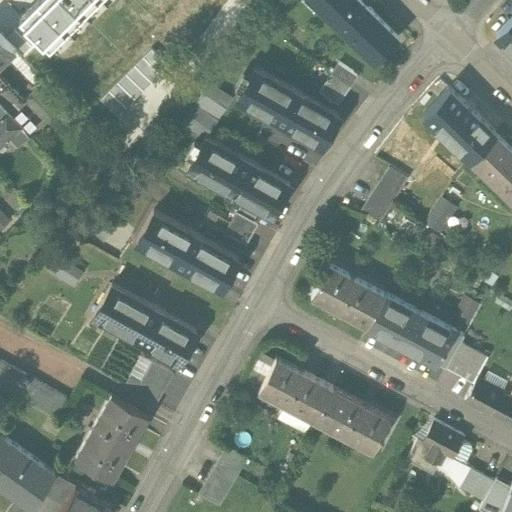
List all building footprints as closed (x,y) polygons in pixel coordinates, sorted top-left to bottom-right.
[(66,34),(82,17),(65,0),(39,0),(36,4),(66,34)] [(65,0),(82,17),(99,0),(98,0),(65,0)] [(312,0),(334,21),(333,22),(345,34),(346,33),(374,61),(398,37),(372,12),(373,11),(361,0),(312,0)] [(49,50),(66,34),(36,4),(19,21),(23,24),(40,42),(49,50)] [(511,17),(496,33),(511,48),(511,17)] [(32,50),(40,42),(23,24),(15,33),(32,50)] [(23,59),(32,50),(15,33),(6,42),(14,50),(23,59)] [(0,63),(14,50),(6,42),(0,35),(0,63)] [(128,35),(96,84),(120,100),(151,50),(128,35)] [(87,84),(103,63),(82,47),(66,69),(87,84)] [(332,72),(350,85),(357,75),(338,62),(332,72)] [(255,67),(238,96),(269,114),(268,115),(289,127),(290,126),(321,144),(338,115),(303,95),(304,94),(290,86),(289,87),(255,67)] [(319,91),(337,104),(350,85),(332,72),(319,91)] [(206,128),(230,92),(206,76),(182,112),(206,128)] [(0,104),(19,125),(24,130),(58,97),(44,82),(22,103),(0,79),(0,104)] [(449,87),(424,114),(470,159),(495,133),(449,87)] [(0,143),(19,125),(0,104),(0,143)] [(511,149),(495,133),(470,159),(511,200),(511,149)] [(205,136),(189,166),(223,185),(223,186),(237,194),(272,213),(289,184),(257,166),(258,166),(237,154),(236,154),(205,136)] [(390,166),(362,211),(380,222),(408,177),(390,166)] [(439,194),(424,221),(440,230),(456,203),(439,194)] [(190,269),(221,286),(237,257),(203,238),(203,237),(189,229),(188,230),(154,210),(137,239),(169,257),(168,258),(189,269),(190,269)] [(236,211),(230,222),(251,234),(257,223),(236,211)] [(230,222),(224,232),(245,244),(251,234),(230,222)] [(58,273),(70,282),(80,269),(68,260),(58,273)] [(328,263),(311,295),(367,326),(385,294),(328,263)] [(144,341),(178,361),(195,331),(164,314),(164,313),(143,301),(143,302),(111,284),(95,313),(129,332),(129,333),(143,342),(144,341)] [(468,323),(479,300),(463,293),(453,316),(468,323)] [(385,294),(367,326),(425,357),(442,324),(385,294)] [(276,358),(258,390),(315,420),(333,388),(276,358)] [(130,376),(124,387),(155,405),(173,373),(152,361),(140,382),(130,376)] [(26,395),(54,409),(62,392),(34,378),(26,395)] [(471,386),(464,400),(511,425),(511,397),(478,380),(474,388),(471,386)] [(333,388),(315,420),(373,451),(390,419),(333,388)] [(75,458),(112,479),(148,414),(111,394),(75,458)] [(463,436),(434,420),(422,442),(418,440),(408,460),(434,474),(439,464),(443,466),(448,456),(451,458),(452,457),(462,462),(466,461),(472,450),(471,446),(461,441),(463,436)] [(0,434),(0,485),(30,507),(42,492),(55,473),(0,434)] [(227,448),(200,494),(218,505),(245,459),(227,448)] [(461,488),(483,501),(494,481),(471,469),(461,488)] [(55,473),(42,492),(52,499),(66,480),(55,473)] [(494,481),(483,501),(480,507),(488,511),(491,511),(506,485),(495,479),(494,481)] [(66,480),(52,499),(63,506),(75,485),(66,480)] [(511,511),(511,481),(502,510),(509,511),(511,511)] [(106,511),(111,505),(75,485),(63,506),(60,511),(106,511)]
